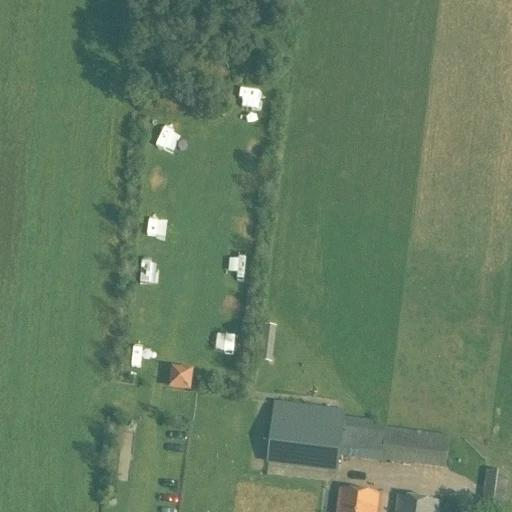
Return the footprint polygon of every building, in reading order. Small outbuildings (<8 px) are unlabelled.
[(243,127),(264,136),(272,116),(251,107),(243,127)] [(169,152),(168,129),(156,129),(157,152),(169,152)] [(176,190),(177,169),(152,168),(152,189),(176,190)] [(170,225),(170,206),(149,206),(149,225),(170,225)] [(257,238),(258,212),(240,211),(239,237),(257,238)] [(165,272),(165,252),(145,252),(145,272),(165,272)] [(158,318),(157,302),(138,303),(138,319),(158,318)] [(259,325),(258,355),(278,356),(279,326),(259,325)] [(228,355),(240,358),(245,335),(233,332),(228,355)] [(131,362),(142,364),(146,347),(135,344),(131,362)] [(193,372),(171,369),(168,391),(190,394),(193,372)] [(445,470),(449,437),(328,424),(329,412),(274,406),(268,461),(337,469),(338,459),(445,470)] [(503,511),(509,476),(486,472),(480,511),(503,511)] [(377,511),(379,496),(339,492),(336,511),(377,511)] [(438,511),(439,505),(399,501),(397,511),(438,511)]
